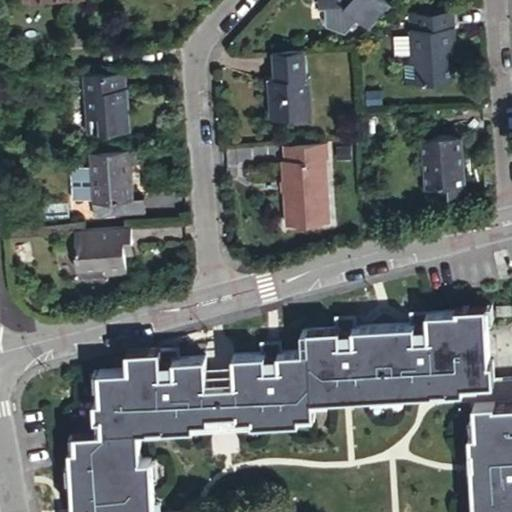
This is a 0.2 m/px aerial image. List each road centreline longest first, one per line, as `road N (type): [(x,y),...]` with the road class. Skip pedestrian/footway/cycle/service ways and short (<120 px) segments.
road 1 (residential): [(239,0),(192,51),(213,299)]
road 2 (unclassified): [(213,299),(511,222)]
road 3 (unclassified): [(0,355),(213,299)]
road 4 (residential): [(495,0),(511,206)]
